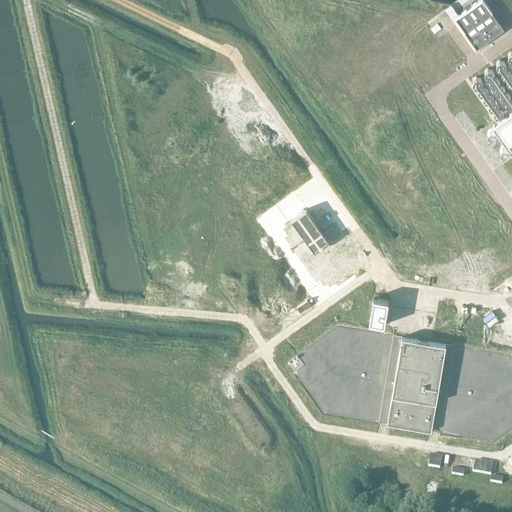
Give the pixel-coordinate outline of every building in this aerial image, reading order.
[(483,0),(480,0),(455,18),(477,49),(504,29),(483,0)] [(475,77),(472,79),(473,80),(473,84),(475,88),(478,88),(478,89),(478,92),(480,95),(483,95),(484,96),(483,99),(485,102),(488,103),(489,103),(489,107),(491,110),(494,110),(494,111),(494,114),(496,117),(499,118),(500,119),(493,124),(511,150),(511,52),(511,53),(511,51),(507,54),(508,55),(508,59),(510,62),(511,62),(511,76),(511,75),(511,73),(509,69),(506,69),(505,68),(506,65),(504,62),(500,61),(499,60),(495,62),(496,63),(496,68),(498,71),(501,71),(502,72),(501,75),(503,78),(506,78),(507,79),(507,82),(509,85),(511,86),(511,88),(511,90),(511,99),(510,99),(510,98),(510,95),(508,92),(505,92),(504,91),(505,88),(502,85),(500,84),(499,84),(499,81),(497,78),(494,77),(494,73),(492,70),(488,69),(487,68),(484,70),(485,72),(484,76),(487,79),(490,79),(490,80),(489,83),(492,86),(495,87),(495,88),(495,91),(497,94),(500,94),(501,95),(500,98),(502,101),(505,102),(506,102),(505,105),(508,108),(511,109),(511,110),(505,116),(504,114),(504,111),(502,108),(499,108),(498,107),(499,104),(496,101),(493,100),(492,99),(493,97),(491,94),(488,93),(487,92),(488,89),(485,86),(482,86),(482,85),(483,82),(480,79),(476,78),(475,77)] [(307,208),(293,219),(316,251),(330,241),(307,208)] [(384,325),(388,301),(372,298),(368,322),(384,325)] [(401,337),(392,395),(388,424),(431,430),(435,403),(445,345),(401,337)]
